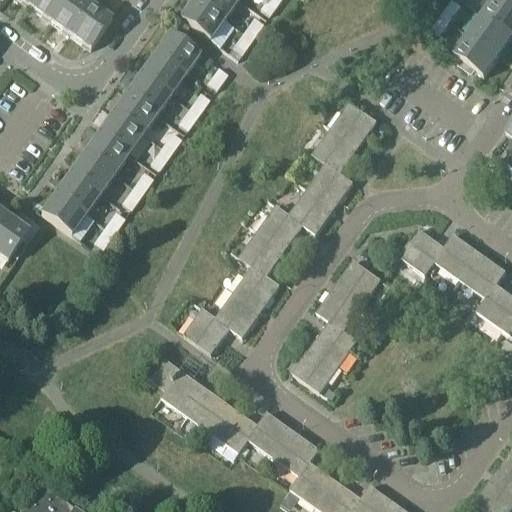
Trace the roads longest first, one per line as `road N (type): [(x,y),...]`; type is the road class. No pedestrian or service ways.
road 1 (residential): [(443,201),(387,202),(356,220),(268,344),(262,373),(276,395),(410,490),(440,497),(464,482),(511,417)]
road 2 (residential): [(0,37),(55,77),(89,83),(153,0)]
road 3 (residential): [(443,201),(511,102)]
